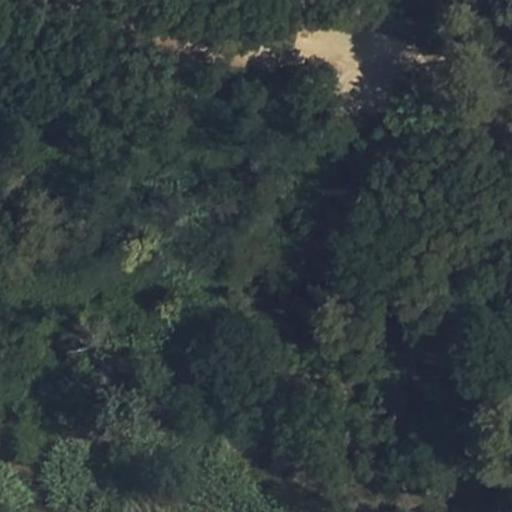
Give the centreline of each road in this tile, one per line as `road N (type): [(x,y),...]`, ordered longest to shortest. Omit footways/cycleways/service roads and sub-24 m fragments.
road 1 (track): [(72,0),(179,41),(365,44),(449,83),(511,138)]
road 2 (track): [(179,41),(162,90),(59,128),(0,119)]
